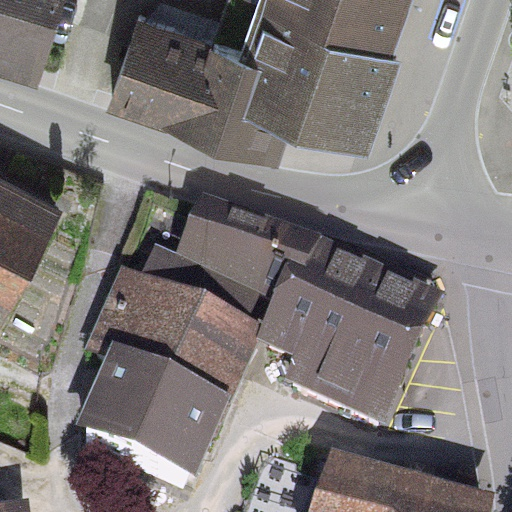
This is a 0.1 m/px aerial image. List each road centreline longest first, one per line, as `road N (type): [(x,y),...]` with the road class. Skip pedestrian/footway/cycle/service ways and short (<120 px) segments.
road 1 (secondary): [(440,220),(300,198),(0,103)]
road 2 (secondary): [(492,0),(459,100),(440,220)]
road 3 (residential): [(506,229),(499,343),(511,435)]
